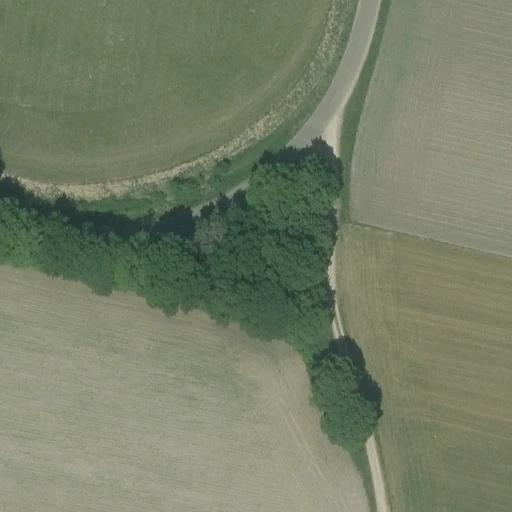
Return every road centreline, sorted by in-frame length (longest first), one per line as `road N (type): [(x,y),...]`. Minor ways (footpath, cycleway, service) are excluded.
road 1 (unclassified): [(367,0),(354,65),(324,120),(281,165),(213,212),(135,237),(71,238),(0,225)]
road 2 (track): [(324,120),(330,300),(380,511)]
